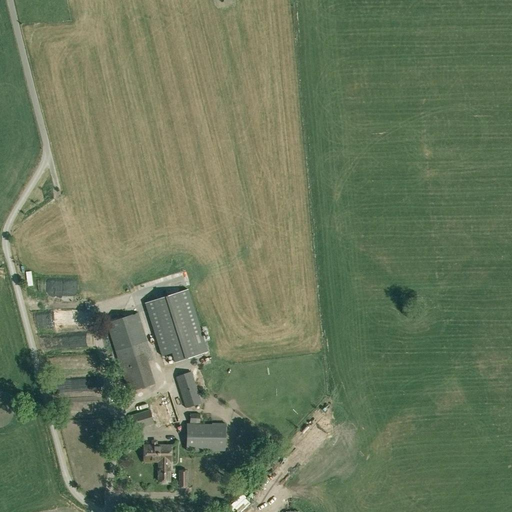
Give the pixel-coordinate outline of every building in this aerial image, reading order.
[(154,300),(170,353),(173,363),(206,352),(186,289),(154,300)] [(107,323),(121,369),(152,359),(138,313),(107,323)] [(63,370),(99,369),(98,357),(62,358),(63,370)] [(186,408),(207,401),(204,392),(198,394),(191,372),(176,377),(186,408)] [(68,391),(102,390),(102,378),(68,379),(68,391)] [(166,424),(178,420),(171,399),(173,398),(171,390),(157,394),(166,424)] [(135,429),(153,423),(149,410),(130,416),(135,429)] [(199,414),(190,414),(190,423),(199,423),(199,414)] [(225,451),(225,423),(212,423),(212,424),(186,424),(186,451),(225,451)] [(142,454),(143,456),(143,462),(158,462),(158,482),(160,482),(162,484),(166,484),(168,482),(169,482),(169,462),(170,462),(170,446),(143,446),(143,448),(142,450),(142,454)] [(187,471),(179,471),(179,482),(187,483),(187,471)] [(240,509),(242,511),(259,511),(265,506),(254,495),(240,509)]
